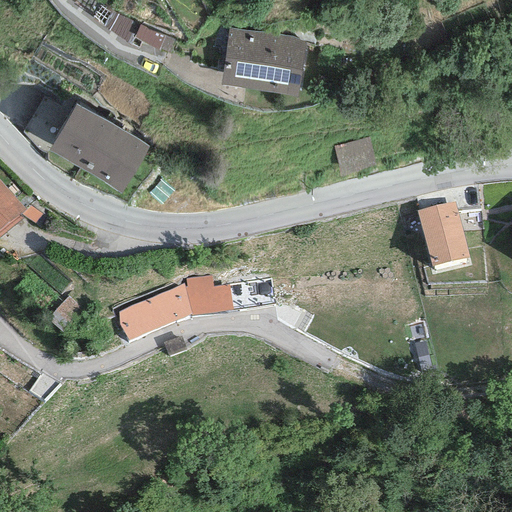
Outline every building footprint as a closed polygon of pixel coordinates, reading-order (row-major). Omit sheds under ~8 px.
[(228,27),(219,84),(297,96),(306,39),(228,27)] [(150,148),(75,104),(47,151),(122,195),(150,148)] [(0,179),(0,237),(25,216),(22,213),(25,210),(0,179)] [(454,201),(417,212),(432,267),(469,257),(454,201)] [(483,213),(463,216),(466,233),(485,229),(483,213)] [(211,276),(185,279),(187,287),(184,287),(190,316),(231,309),(229,285),(212,287),(211,276)] [(183,283),(117,312),(119,325),(127,341),(190,316),(184,287),(183,283)] [(82,308),(67,296),(46,322),(61,334),(82,308)] [(181,336),(163,342),(168,357),(186,350),(181,336)]
